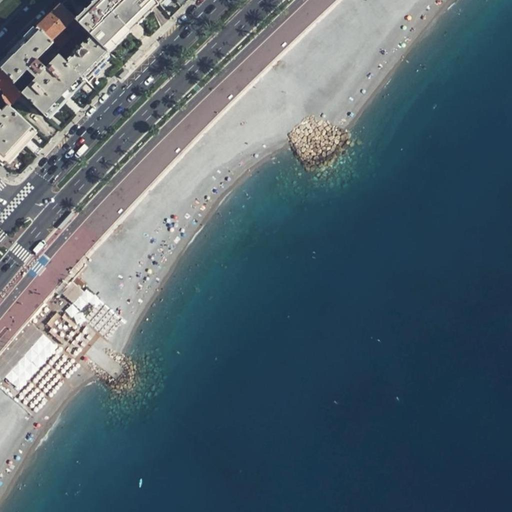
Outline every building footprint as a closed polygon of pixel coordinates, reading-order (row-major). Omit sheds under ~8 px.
[(65,0),(60,5),(74,18),(82,26),(90,34),(109,52),(129,32),(134,28),(138,24),(152,10),(159,3),(156,0),(65,0)] [(48,17),(38,27),(51,41),(56,36),(68,24),(74,18),(60,5),(48,17)] [(51,41),(60,49),(82,26),(74,18),(68,24),(75,30),(66,38),(64,36),(60,40),(56,36),(51,41)] [(9,55),(0,63),(0,68),(10,79),(14,86),(20,93),(46,117),(62,101),(65,98),(67,96),(84,79),(65,60),(57,52),(60,49),(51,41),(38,27),(20,45),(9,55)] [(90,34),(65,60),(84,79),(86,77),(96,67),(107,56),(110,53),(109,52),(90,34)] [(10,79),(0,68),(0,89),(1,90),(2,91),(2,92),(1,94),(4,103),(8,105),(20,93),(14,86),(10,79)] [(0,89),(0,163),(3,165),(22,143),(24,141),(27,139),(28,137),(34,130),(23,120),(15,112),(8,105),(4,103),(1,94),(2,92),(2,91),(1,90),(0,89)] [(15,112),(23,120),(29,115),(20,107),(15,112)]
